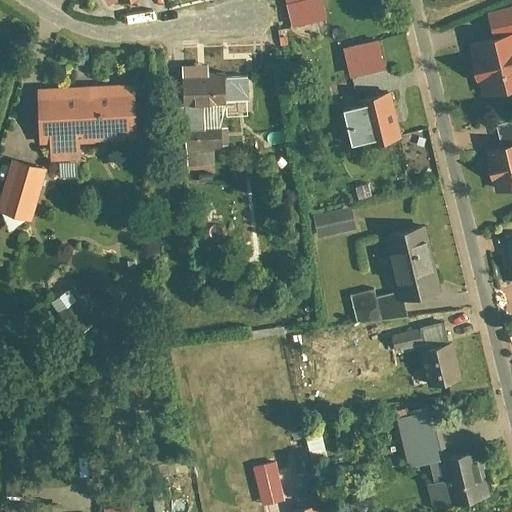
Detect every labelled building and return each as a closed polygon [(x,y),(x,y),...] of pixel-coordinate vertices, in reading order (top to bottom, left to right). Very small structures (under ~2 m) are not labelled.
[(511,11),(492,17),(499,42),(511,38),(511,11)] [(351,48),(359,78),(396,67),(387,37),(351,48)] [(511,94),(511,42),(473,53),(487,102),(511,94)] [(185,76),(185,108),(232,108),(232,76),(185,76)] [(36,91),(39,148),(138,143),(135,86),(36,91)] [(368,145),(400,138),(389,94),(357,102),(359,107),(343,110),(352,145),(367,141),(368,145)] [(196,135),(196,166),(220,166),(220,147),(234,147),(234,135),(196,135)] [(511,144),(491,150),(501,197),(511,194),(511,144)] [(0,199),(0,210),(33,219),(47,167),(11,158),(0,199)] [(67,177),(84,177),(84,160),(67,160),(67,177)] [(310,219),(313,241),(360,235),(357,213),(310,219)] [(394,235),(407,301),(445,294),(432,228),(394,235)] [(352,302),(356,328),(404,321),(400,295),(352,302)] [(425,353),(432,392),(466,386),(460,347),(425,353)] [(401,420),(411,468),(449,461),(440,412),(401,420)] [(487,454),(444,464),(454,510),(497,500),(487,454)] [(11,487),(10,511),(24,511),(24,487),(11,487)]
